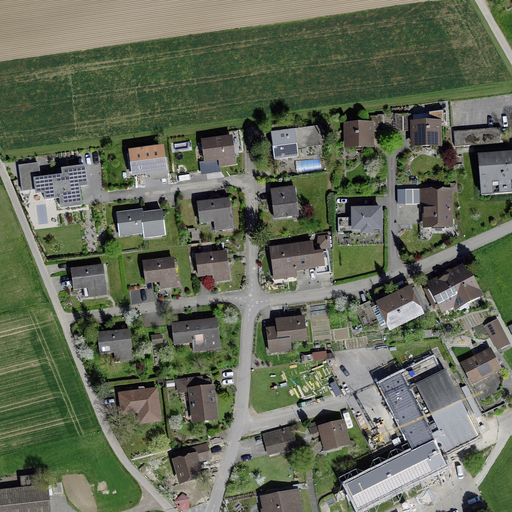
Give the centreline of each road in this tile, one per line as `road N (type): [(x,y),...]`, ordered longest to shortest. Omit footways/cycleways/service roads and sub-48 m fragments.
road 1 (residential): [(253,301),(214,511)]
road 2 (residential): [(159,501),(115,445),(61,319)]
road 3 (residential): [(61,319),(239,296),(253,301)]
road 4 (residential): [(61,319),(0,168)]
road 5 (residential): [(90,199),(250,178)]
road 6 (residential): [(414,511),(466,492),(453,459),(511,431)]
road 7 (residential): [(393,275),(390,131)]
road 8 (residential): [(253,301),(393,275)]
road 9 (residential): [(393,275),(511,228)]
road 10 (residential): [(250,178),(253,301)]
